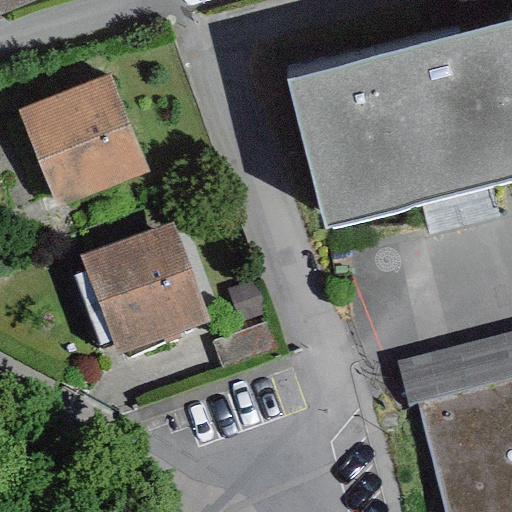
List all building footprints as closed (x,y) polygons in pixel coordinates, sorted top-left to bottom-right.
[(0,0),(0,2),(8,22),(60,0),(0,0)] [(511,0),(501,0),(285,52),(322,200),(511,154),(511,0)] [(115,71),(21,105),(59,210),(152,176),(115,71)] [(173,236),(82,265),(119,375),(209,345),(173,236)] [(230,302),(245,338),(273,330),(257,293),(230,302)] [(511,511),(511,377),(416,404),(446,511),(511,511)]
